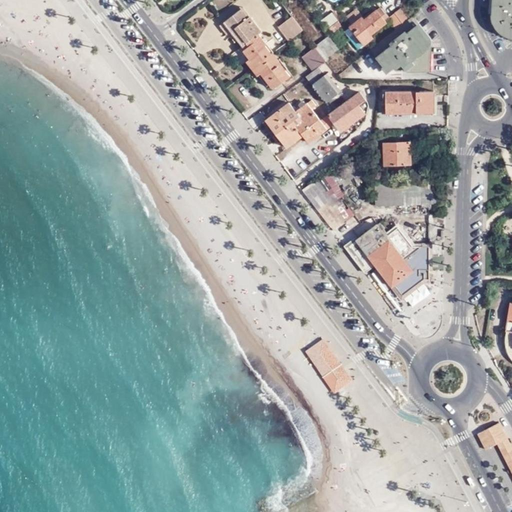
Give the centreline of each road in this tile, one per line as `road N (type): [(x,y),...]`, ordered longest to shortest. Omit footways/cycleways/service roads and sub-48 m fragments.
road 1 (primary): [(153,35),(393,343),(420,363)]
road 2 (tertiary): [(456,348),(466,153)]
